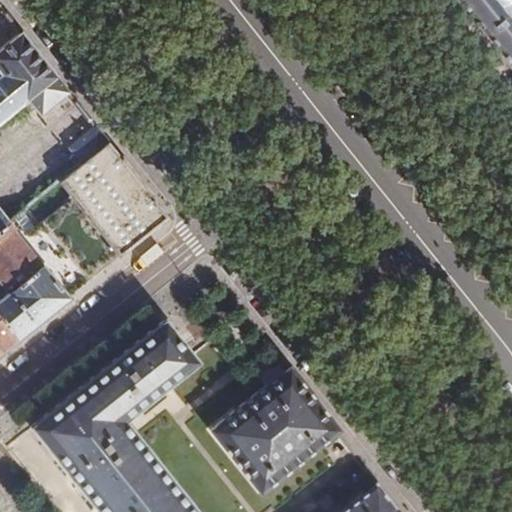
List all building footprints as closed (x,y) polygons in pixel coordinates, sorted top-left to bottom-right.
[(511,0),(454,0),(511,72),(511,0)] [(0,123),(58,77),(22,31),(0,48),(0,123)] [(0,350),(119,256),(166,218),(152,200),(154,198),(118,153),(116,155),(105,142),(6,222),(0,226),(0,288),(4,294),(0,297),(0,350)] [(163,320),(103,367),(106,371),(166,323),(163,320)] [(166,323),(106,371),(31,430),(95,511),(393,511),(395,511),(373,485),(339,511),(195,511),(122,420),(196,360),(166,323)] [(106,371),(103,367),(29,427),(31,430),(106,371)] [(336,428),(289,369),(213,430),(262,489),(336,428)]
